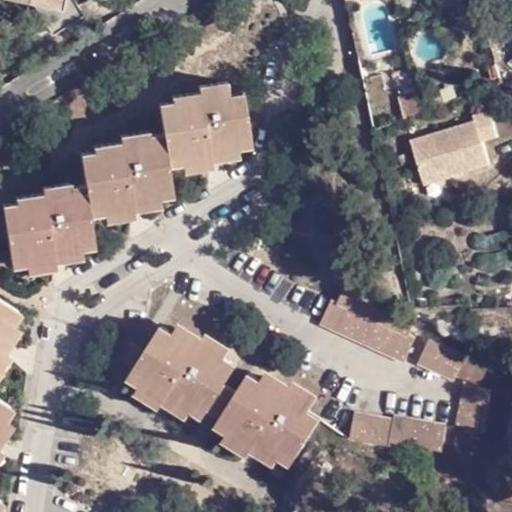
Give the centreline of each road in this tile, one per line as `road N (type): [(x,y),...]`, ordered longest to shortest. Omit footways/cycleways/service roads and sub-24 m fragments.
road 1 (residential): [(7,105),(34,100),(198,0)]
road 2 (residential): [(7,105),(24,83),(155,0)]
